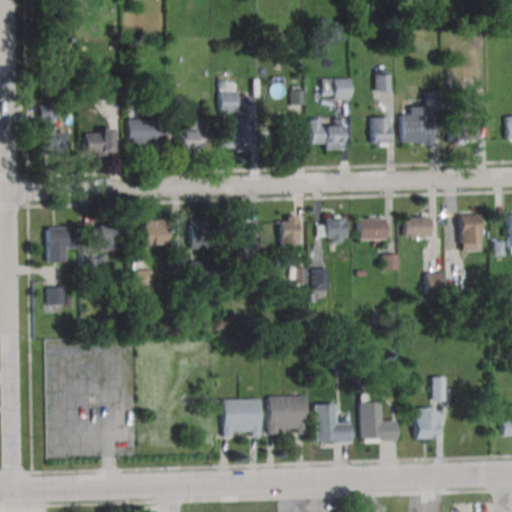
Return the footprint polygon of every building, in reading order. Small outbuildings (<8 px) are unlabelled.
[(387,73),(371,74),(371,91),(387,90),(387,73)] [(233,76),(217,76),(217,113),(233,112),(233,76)] [(319,78),(319,99),(347,99),(347,78),(319,78)] [(63,131),(52,131),(52,104),(36,104),(36,152),(63,152),(63,131)] [(398,144),(429,144),(429,121),(420,121),(420,107),(398,107),(398,144)] [(511,115),(502,115),(502,140),(511,140),(511,115)] [(216,150),(249,151),(250,117),(231,117),(231,127),(217,127),(216,150)] [(368,144),(386,144),(386,117),(368,117),(368,144)] [(319,125),(319,119),(307,119),(307,149),(339,149),(339,118),(329,118),(329,125),(319,125)] [(123,119),(123,145),(162,145),(162,119),(123,119)] [(202,151),(202,120),(177,120),(177,151),(202,151)] [(446,124),(446,140),(474,140),(474,124),(446,124)] [(272,150),(294,150),(294,126),(272,126),(272,150)] [(81,129),(81,154),(108,154),(108,129),(81,129)] [(476,214),(456,214),(456,251),(476,251),(476,214)] [(294,248),(294,215),(277,215),(277,248),(294,248)] [(341,216),(321,216),(321,225),(313,225),(313,237),(341,237),(341,216)] [(426,216),(400,216),(400,236),(426,236),(426,216)] [(234,244),(249,244),(249,218),(234,218),(234,244)] [(382,218),(355,218),(355,239),(382,239),(382,218)] [(185,219),(185,248),(205,248),(205,219),(185,219)] [(161,245),(161,220),(138,220),(138,245),(161,245)] [(96,251),(114,251),(114,225),(96,225),(96,251)] [(61,261),(61,249),(71,249),(71,227),(44,227),(44,261),(61,261)] [(92,273),(92,257),(78,257),(78,273),(92,273)] [(147,293),(147,270),(128,270),(128,293),(147,293)] [(422,293),(440,293),(440,272),(422,272),(422,293)] [(311,274),(311,290),(324,290),(324,274),(311,274)] [(61,305),(61,285),(44,285),(44,305),(61,305)] [(253,305),(217,305),(217,326),(253,326),(253,305)] [(429,401),(442,401),(442,376),(429,376),(429,401)] [(302,395),(264,395),(264,433),(302,433),(302,395)] [(218,398),(218,436),(256,436),(256,398),(218,398)] [(357,440),(391,440),(391,420),(377,420),(377,401),(357,401),(357,440)] [(347,442),(347,423),(333,423),(332,404),(311,404),(312,443),(347,442)] [(412,438),(435,438),(435,408),(412,408),(412,438)] [(511,413),(499,413),(499,436),(511,436),(511,413)]
